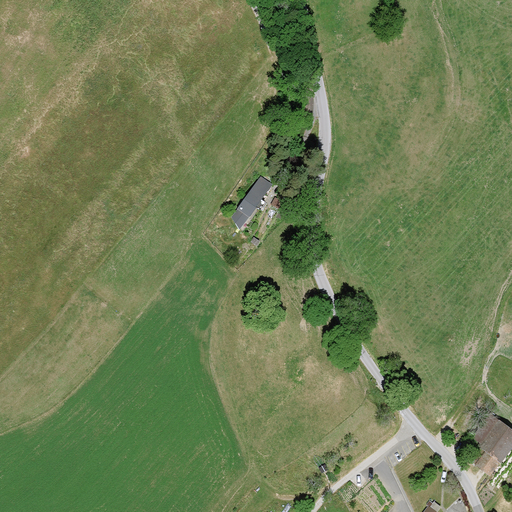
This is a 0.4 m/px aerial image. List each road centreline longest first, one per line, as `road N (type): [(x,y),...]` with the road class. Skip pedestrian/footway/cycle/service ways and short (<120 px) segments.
road 1 (unclassified): [(416,428),(359,349),(312,257),(326,137),(298,0)]
road 2 (residential): [(416,428),(311,511)]
